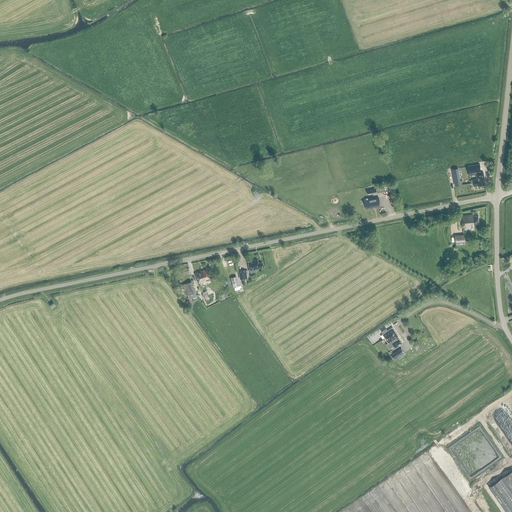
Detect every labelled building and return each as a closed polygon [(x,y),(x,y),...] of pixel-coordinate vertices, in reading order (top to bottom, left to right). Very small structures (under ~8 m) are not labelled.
[(468,176),(475,174),(476,174),(477,179),(473,180),(474,186),(478,185),(478,186),(484,185),(483,179),(484,179),(483,173),(480,173),(480,171),(481,171),(479,164),(467,166),(468,173),(468,176)] [(452,169),(455,186),(461,185),(458,168),(452,169)] [(376,187),(376,189),(368,191),(369,195),(377,193),(386,191),(384,186),(376,187)] [(370,199),(363,200),(365,205),(366,205),(367,210),(380,208),(378,199),(371,200),(370,199)] [(464,222),(463,222),(463,226),(464,226),(475,226),(474,225),(479,224),(478,216),(475,216),(475,215),(463,215),(464,222)] [(247,261),(249,270),(259,268),(263,267),(262,262),(258,263),(258,259),(247,261)] [(195,273),(198,284),(204,282),(203,282),(206,281),(210,280),(206,269),(195,273)] [(247,278),(246,270),(239,271),(240,279),(247,278)] [(234,287),(235,290),(240,289),(239,286),(236,276),(230,278),(233,288),(234,287)] [(186,296),(191,294),(192,296),(196,295),(195,293),(196,292),(191,281),(182,285),(186,296)] [(382,339),(385,338),(388,343),(391,341),(392,343),(395,348),(402,344),(399,339),(397,340),(396,338),(398,337),(392,328),(387,331),(386,329),(381,332),(383,334),(380,336),(382,339)] [(403,352),(401,349),(391,355),(393,359),(403,352)] [(506,511),(511,511),(511,471),(490,487),(506,511)]
